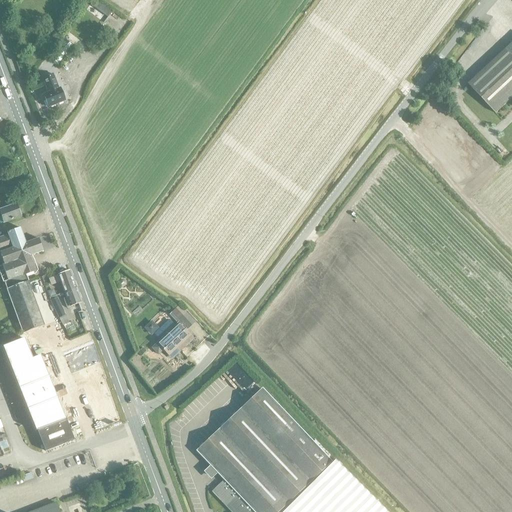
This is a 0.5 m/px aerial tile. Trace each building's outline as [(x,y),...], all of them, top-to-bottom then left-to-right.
[(108,16),(112,10),(98,0),(96,0),(93,5),(108,16)] [(64,38),(50,58),(59,65),(74,45),(64,38)] [(511,98),(511,43),(468,84),(496,113),(511,98)] [(53,74),(42,78),(48,92),(43,94),(48,107),(65,101),(65,100),(61,89),(60,87),(59,88),(53,74)] [(451,131),(439,118),(428,128),(434,133),(428,139),(439,150),(445,145),(451,151),(461,141),(453,132),(454,131),(453,130),(451,131)] [(432,146),(425,152),(431,158),(438,152),(432,146)] [(0,217),(2,223),(20,217),(16,204),(0,209),(0,217)] [(7,234),(0,236),(0,259),(2,266),(0,266),(0,278),(1,282),(3,281),(4,284),(26,275),(35,271),(30,256),(42,252),(38,238),(25,243),(20,228),(6,232),(7,234)] [(64,293),(76,288),(69,270),(57,275),(64,293)] [(51,284),(59,281),(56,274),(48,277),(51,284)] [(26,275),(4,284),(22,333),(44,325),(26,275)] [(81,302),(76,288),(64,293),(66,298),(63,299),(66,308),(81,302)] [(50,301),(58,318),(59,318),(63,325),(69,323),(65,315),(57,297),(56,295),(49,298),(50,300),(50,301)] [(179,305),(170,313),(178,323),(185,330),(194,322),(185,312),(179,305)] [(157,343),(151,348),(158,355),(163,350),(169,356),(191,336),(185,330),(178,323),(175,326),(169,319),(154,333),(160,340),(157,343)] [(23,339),(2,348),(10,368),(18,389),(48,377),(39,356),(31,359),(23,339)] [(48,377),(18,389),(27,410),(28,409),(48,401),(56,398),(48,377)] [(199,447),(196,451),(223,479),(212,490),(233,511),(387,511),(335,460),(332,462),(262,389),(199,447)] [(28,409),(27,410),(35,431),(37,430),(37,431),(57,423),(65,420),(65,419),(56,398),(48,401),(28,409)] [(37,431),(45,451),(74,439),(66,419),(65,420),(57,423),(37,431)] [(59,511),(56,503),(31,511),(59,511)]
